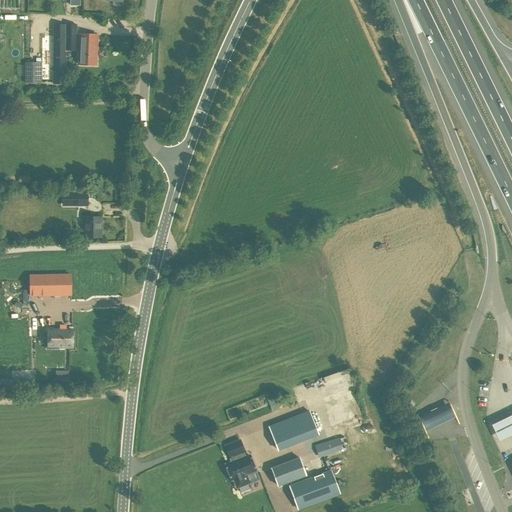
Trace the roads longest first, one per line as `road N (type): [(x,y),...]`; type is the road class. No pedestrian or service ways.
road 1 (motorway): [(401,0),(485,219),(492,280)]
road 2 (tertiary): [(123,511),(158,248)]
road 3 (motorway): [(415,0),(511,193)]
road 4 (unclassified): [(181,163),(153,152),(145,124),(151,0)]
road 5 (tertiary): [(181,163),(250,0)]
road 6 (residential): [(158,248),(0,251)]
road 7 (unknown): [(147,29),(47,15),(34,26),(33,52)]
road 8 (motorway): [(511,126),(448,0)]
road 9 (track): [(0,399),(133,394)]
